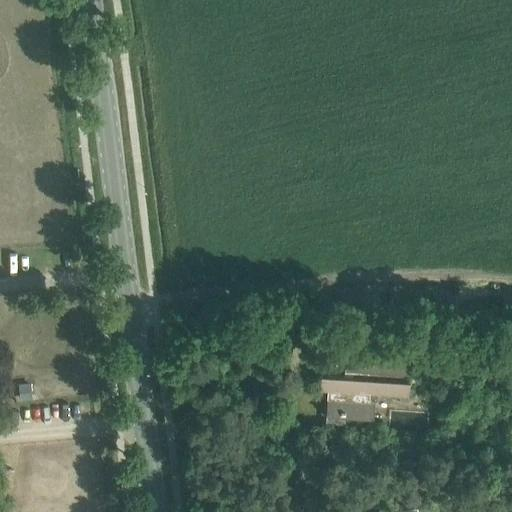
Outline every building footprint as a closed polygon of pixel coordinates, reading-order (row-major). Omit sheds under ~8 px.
[(417,357),(449,360),(450,346),(418,344),(417,357)] [(345,368),(353,368),(352,377),(321,375),(320,390),(328,390),(326,421),(344,422),(345,414),(374,416),(375,401),(369,401),(369,393),(409,396),(412,357),(346,353),(345,368)] [(429,374),(428,391),(438,391),(439,375),(429,374)] [(510,474),(499,475),(500,484),(511,484),(510,474)] [(214,478),(215,490),(227,488),(225,477),(214,478)]
